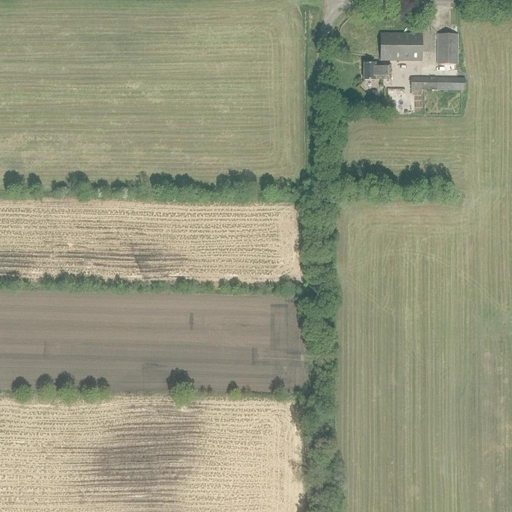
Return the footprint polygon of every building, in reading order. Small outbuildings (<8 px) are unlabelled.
[(380,34),(379,61),(421,62),(422,27),(411,26),(411,34),(380,34)] [(457,65),(458,35),(437,35),(437,65),(457,65)] [(375,80),(390,80),(390,64),(375,65),(375,63),(363,64),(364,80),(375,80)] [(464,79),(411,78),(410,90),(464,91),(464,79)] [(376,100),(378,97),(378,93),(375,91),(372,91),(369,94),(370,97),(372,100),(376,100)]
